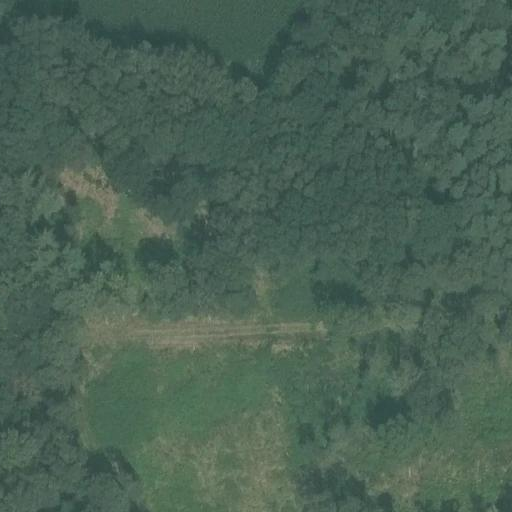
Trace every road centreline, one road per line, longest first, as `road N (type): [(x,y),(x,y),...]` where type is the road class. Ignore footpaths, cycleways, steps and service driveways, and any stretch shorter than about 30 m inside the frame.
road 1 (track): [(511,321),(61,331)]
road 2 (track): [(113,511),(75,360),(0,204)]
road 3 (track): [(463,321),(381,242),(287,109)]
road 4 (track): [(422,282),(423,184),(472,72),(511,39)]
